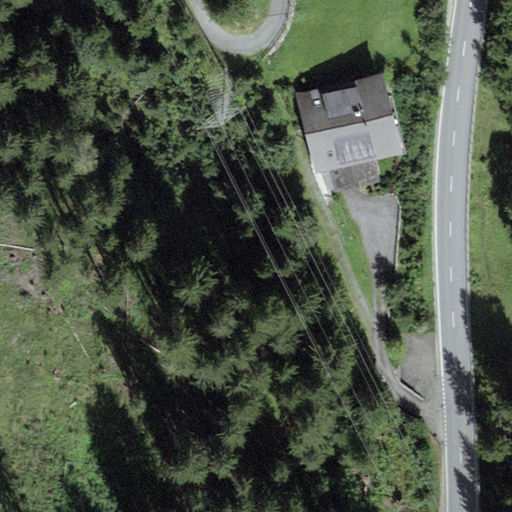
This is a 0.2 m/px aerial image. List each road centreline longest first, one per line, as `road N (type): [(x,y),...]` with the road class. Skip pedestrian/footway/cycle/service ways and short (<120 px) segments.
road 1 (tertiary): [(460,511),(448,218),(471,0)]
road 2 (track): [(242,44),(375,349)]
road 3 (track): [(277,0),(262,37),(229,45),(213,36),(194,0)]
